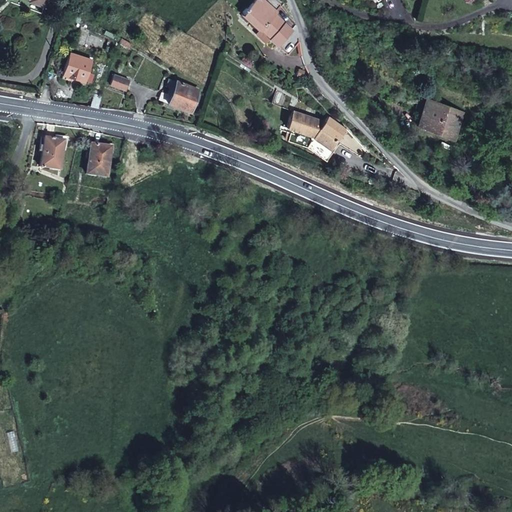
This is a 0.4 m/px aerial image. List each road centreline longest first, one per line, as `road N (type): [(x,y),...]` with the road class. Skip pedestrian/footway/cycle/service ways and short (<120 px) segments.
road 1 (secondary): [(511,248),(400,227),(159,134),(0,102)]
road 2 (unclassified): [(511,225),(452,209),(321,83),(292,0)]
